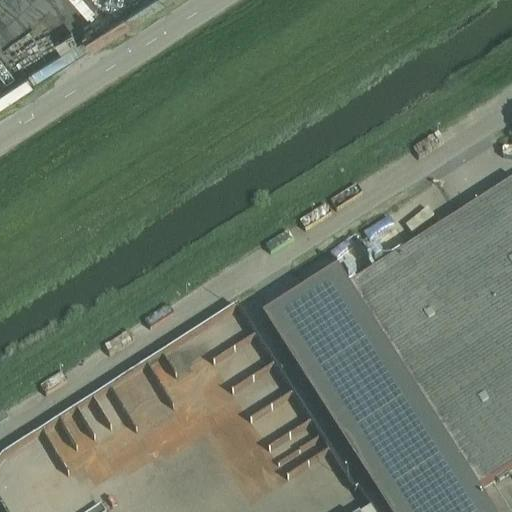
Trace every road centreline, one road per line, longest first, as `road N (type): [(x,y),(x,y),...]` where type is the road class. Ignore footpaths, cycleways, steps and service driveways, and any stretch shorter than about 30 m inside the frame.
road 1 (unclassified): [(0,434),(511,105)]
road 2 (tertiary): [(0,139),(215,0)]
